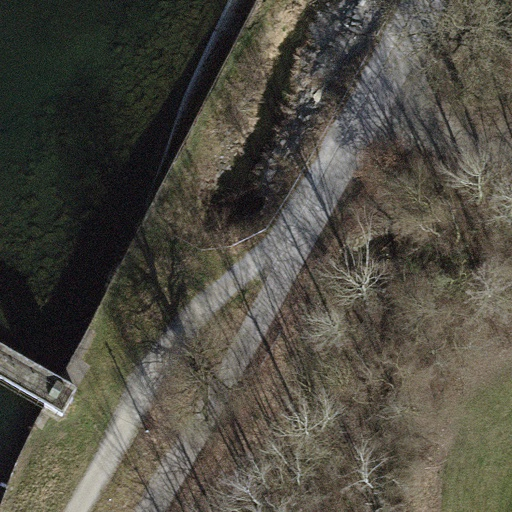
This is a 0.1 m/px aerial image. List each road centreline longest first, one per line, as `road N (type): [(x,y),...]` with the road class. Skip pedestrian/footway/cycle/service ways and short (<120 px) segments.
road 1 (track): [(74,511),(153,370),(222,301),(285,261)]
road 2 (track): [(285,261),(418,0)]
road 3 (track): [(285,261),(146,511)]
